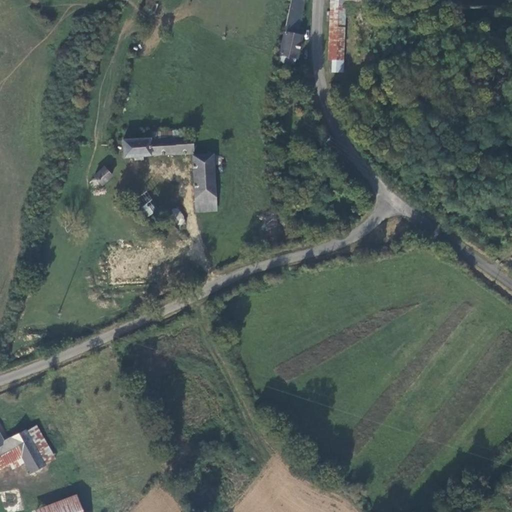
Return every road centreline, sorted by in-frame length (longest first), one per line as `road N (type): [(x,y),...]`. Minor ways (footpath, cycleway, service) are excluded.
road 1 (unclassified): [(0,380),(111,336),(222,277),(352,236),(399,204)]
road 2 (unclassified): [(318,0),(319,83),(375,181),(399,204)]
road 3 (unclassified): [(399,204),(511,287)]
